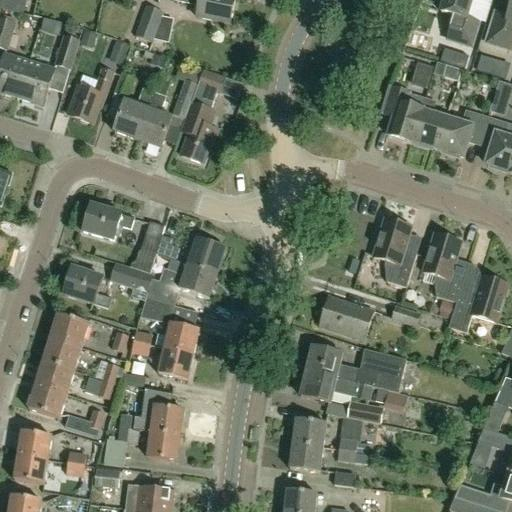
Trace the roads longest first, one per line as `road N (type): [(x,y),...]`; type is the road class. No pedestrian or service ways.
road 1 (tertiary): [(227,511),(252,351),(289,212)]
road 2 (residential): [(511,228),(357,173),(287,170)]
road 3 (residential): [(289,212),(216,210),(106,167),(75,170)]
road 4 (residential): [(0,370),(55,190),(75,170)]
road 5 (tertiary): [(287,170),(280,93),(289,57),(322,0)]
